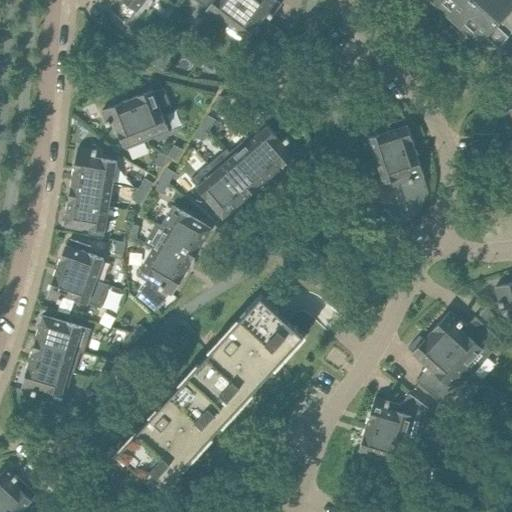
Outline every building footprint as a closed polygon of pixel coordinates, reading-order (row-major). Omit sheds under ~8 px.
[(110,0),(104,8),(125,25),(144,0),(110,0)] [(195,0),(227,23),(244,0),(195,0)] [(277,0),(244,0),(227,23),(262,50),(278,28),(268,20),(281,3),(277,0)] [(511,0),(434,0),(479,41),(485,34),(499,46),(511,30),(511,0)] [(154,51),(148,62),(163,69),(169,58),(154,51)] [(169,131),(161,111),(171,107),(163,87),(153,92),(152,90),(130,99),(147,140),(169,131)] [(371,108),(388,95),(382,92),(367,103),(371,108)] [(220,112),(229,96),(219,95),(212,107),(220,112)] [(147,140),(130,99),(101,110),(107,124),(114,122),(125,149),(147,140)] [(511,106),(509,108),(510,110),(503,112),(508,126),(511,125),(511,106)] [(209,130),(216,119),(208,115),(201,125),(209,130)] [(414,147),(407,125),(405,125),(403,118),(388,123),(390,130),(369,137),(376,160),(414,147)] [(264,122),(246,137),(275,171),(299,151),(286,137),(281,141),(264,122)] [(203,141),(209,130),(201,125),(195,136),(203,141)] [(500,149),(500,133),(473,134),(473,149),(500,149)] [(246,137),(228,152),(258,186),(275,171),(246,137)] [(175,160),(182,149),(174,144),(167,155),(175,160)] [(112,184),(116,160),(95,157),(97,150),(78,147),(73,177),(112,184)] [(414,147),(376,160),(386,189),(400,184),(405,201),(413,197),(416,215),(417,214),(418,214),(419,213),(419,212),(420,211),(428,194),(428,193),(428,192),(428,191),(428,190),(424,177),(414,147)] [(225,149),(208,164),(241,201),(258,186),(228,152),(225,149)] [(161,167),(168,156),(160,151),(153,163),(161,167)] [(208,164),(190,179),(223,217),(241,201),(208,164)] [(169,183),(175,172),(167,168),(160,178),(169,183)] [(108,206),(112,184),(73,177),(69,200),(108,206)] [(146,193),(152,182),(145,178),(138,188),(146,193)] [(162,194),(169,183),(160,178),(154,189),(162,194)] [(140,204),(146,193),(138,188),(132,199),(140,204)] [(103,238),(108,206),(69,200),(65,223),(64,227),(82,230),(83,226),(89,227),(88,235),(103,238)] [(172,205),(160,225),(199,248),(211,228),(172,205)] [(386,210),(369,224),(390,238),(392,236),(402,227),(396,221),(386,210)] [(136,238),(139,225),(129,223),(126,235),(136,238)] [(156,223),(144,243),(153,247),(187,268),(199,248),(160,225),(156,223)] [(96,280),(103,258),(88,252),(90,246),(70,238),(67,245),(65,244),(58,266),(96,280)] [(123,254),(125,242),(117,240),(114,253),(123,254)] [(153,247),(137,274),(172,295),(187,268),(153,247)] [(101,308),(109,284),(96,280),(58,266),(47,296),(61,301),(58,310),(69,313),(75,298),(101,308)] [(511,281),(495,286),(500,305),(507,303),(511,321),(511,281)] [(232,413),(303,335),(261,296),(189,374),(232,413)] [(502,340),(475,316),(466,325),(450,310),(429,333),(472,373),(502,340)] [(84,352),(91,329),(43,315),(36,339),(80,352),(84,352)] [(138,339),(146,329),(140,323),(131,333),(138,339)] [(130,348),(138,339),(131,333),(123,342),(130,348)] [(472,373),(429,333),(424,339),(419,335),(408,348),(428,367),(415,381),(442,405),(472,373)] [(74,373),(80,352),(36,339),(29,360),(72,373),(74,373)] [(66,395),(72,373),(29,360),(21,389),(35,393),(37,386),(66,395)] [(104,384),(110,373),(102,368),(96,379),(104,384)] [(160,492),(232,413),(189,374),(118,452),(160,492)] [(97,394),(104,384),(96,379),(89,390),(97,394)] [(418,443),(428,408),(409,393),(400,404),(375,396),(366,426),(404,439),(418,443)] [(483,425),(472,437),(483,447),(494,435),(483,425)] [(358,459),(354,473),(390,484),(394,470),(404,439),(366,426),(359,449),(361,449),(358,459)] [(454,457),(451,472),(462,474),(474,461),(454,457)] [(25,511),(40,497),(7,466),(0,473),(0,500),(12,511),(25,511)] [(49,484),(40,475),(34,482),(43,491),(49,484)] [(12,511),(0,500),(0,511),(12,511)]
